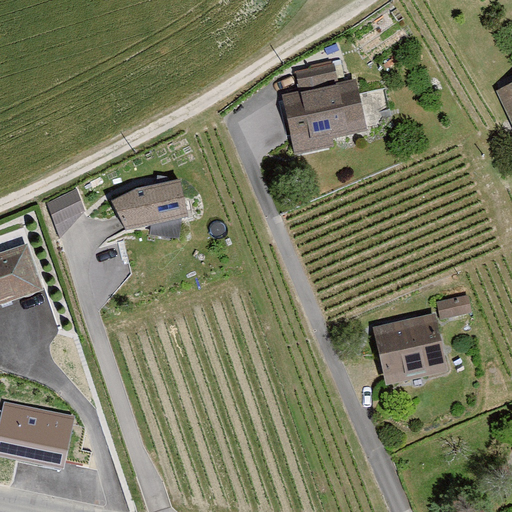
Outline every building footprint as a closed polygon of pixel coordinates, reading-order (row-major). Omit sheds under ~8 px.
[(300,89),(283,93),(296,155),(328,148),(333,140),(367,133),(355,79),(338,82),(336,74),(298,82),(300,89)] [(511,85),(497,92),(511,124),(511,85)] [(137,191),(112,205),(127,234),(188,220),(180,182),(137,191)] [(28,245),(0,254),(0,308),(44,293),(28,245)] [(437,304),(441,321),(473,314),(468,296),(437,304)] [(434,315),(373,330),(387,388),(448,373),(434,315)]
